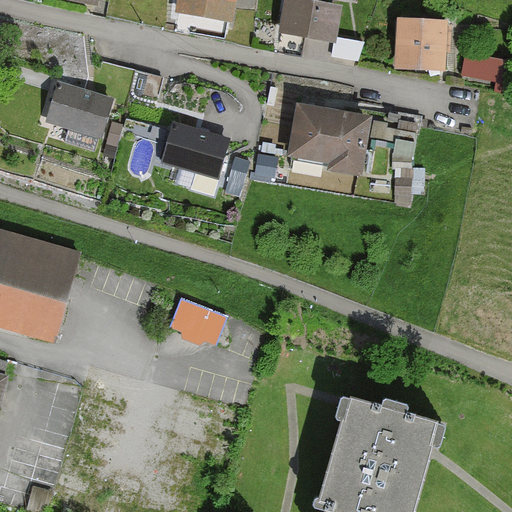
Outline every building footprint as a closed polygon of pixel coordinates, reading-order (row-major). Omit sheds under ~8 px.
[(44,0),(45,0),(83,8),(96,11),(98,0),(44,0)] [(179,0),(177,16),(232,25),(236,0),(179,0)] [(330,60),(358,64),(361,45),(337,41),(342,8),(296,0),(287,0),(281,37),(304,41),(333,46),(330,60)] [(450,28),(399,26),(397,73),(448,76),(450,28)] [(511,86),(511,67),(467,60),(463,80),(498,86),(496,98),(510,100),(511,86)] [(46,128),(102,143),(113,103),(57,88),(46,128)] [(291,161),(331,168),(329,176),(362,182),(372,122),(300,109),(291,161)] [(421,129),(376,122),(373,143),(417,150),(421,129)] [(192,193),(215,200),(230,143),(176,128),(165,168),(196,177),(192,193)] [(244,189),(252,158),(236,153),(228,185),(244,189)] [(80,260),(0,237),(0,332),(55,348),(80,260)] [(181,294),(172,330),(222,342),(231,306),(181,294)] [(389,415),(347,404),(340,427),(349,429),(328,506),(323,505),(321,511),(424,511),(439,460),(447,462),(454,434),(417,424),(419,416),(391,408),(389,413),(389,415)]
